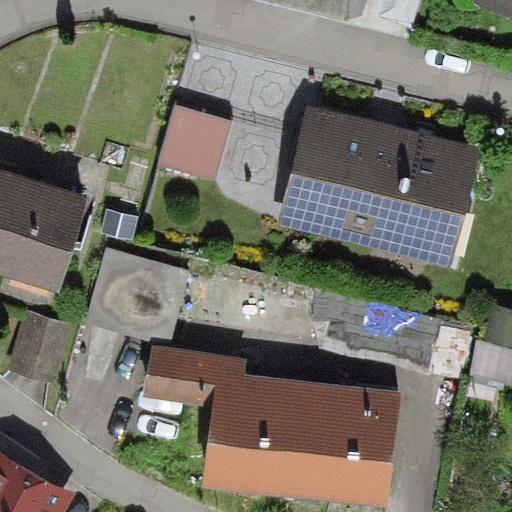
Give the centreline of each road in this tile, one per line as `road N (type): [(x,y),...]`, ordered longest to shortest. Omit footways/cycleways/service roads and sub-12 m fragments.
road 1 (residential): [(511,91),(131,0)]
road 2 (residential): [(0,401),(164,511)]
